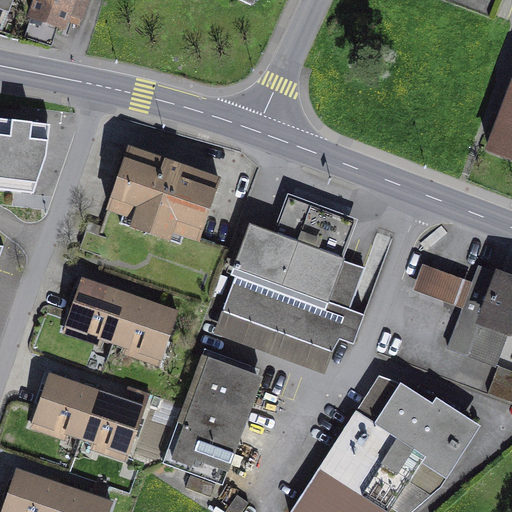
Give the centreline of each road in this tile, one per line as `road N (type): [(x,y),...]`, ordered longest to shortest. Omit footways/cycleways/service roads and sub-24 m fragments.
road 1 (secondary): [(261,133),(511,228)]
road 2 (secondary): [(97,85),(261,133)]
road 3 (residential): [(52,228),(0,376)]
road 4 (residential): [(97,85),(52,228)]
road 5 (residential): [(316,0),(261,133)]
